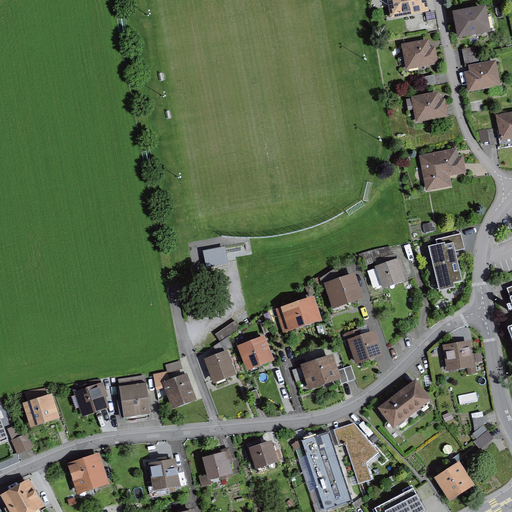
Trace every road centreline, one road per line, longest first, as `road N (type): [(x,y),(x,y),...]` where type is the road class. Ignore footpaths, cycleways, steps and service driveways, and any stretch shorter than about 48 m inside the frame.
road 1 (unclassified): [(0,481),(96,443),(333,416),(376,393),(438,334),(484,309)]
road 2 (residential): [(511,185),(491,172),(468,135),(438,0)]
road 3 (residential): [(484,309),(485,232),(511,191)]
road 4 (residential): [(511,427),(484,309)]
